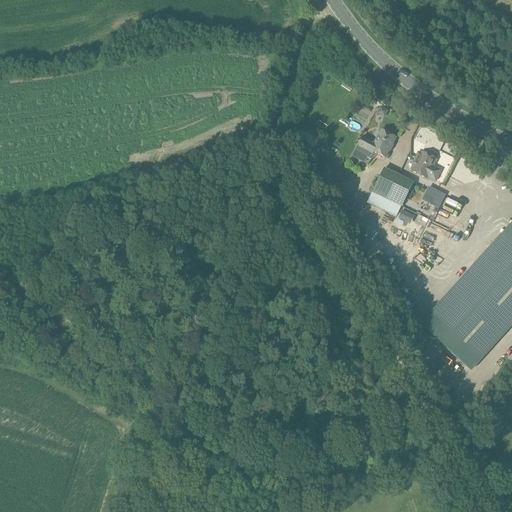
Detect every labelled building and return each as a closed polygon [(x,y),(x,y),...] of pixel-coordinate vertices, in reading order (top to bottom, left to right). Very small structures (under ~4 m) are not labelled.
[(375,154),(386,159),(395,139),(380,132),(375,144),(365,139),(360,149),(359,148),(356,153),(370,160),(373,155),(375,154)] [(433,167),(437,160),(422,153),(421,155),(418,153),(412,165),(415,166),(412,172),(427,179),(428,178),(435,181),(440,170),(433,167)] [(396,218),(413,184),(383,170),(367,204),(396,218)] [(428,188),(422,200),(439,209),(445,197),(428,188)] [(415,206),(418,201),(410,197),(408,203),(415,206)] [(402,211),(398,219),(410,225),(414,217),(402,211)] [(415,238),(433,237),(433,229),(431,229),(431,215),(415,215),(415,238)] [(489,216),(481,228),(486,231),(494,220),(489,216)] [(470,370),(511,322),(511,231),(425,329),(470,370)] [(411,243),(410,247),(422,253),(423,249),(411,243)] [(450,397),(453,391),(447,388),(445,395),(450,397)]
